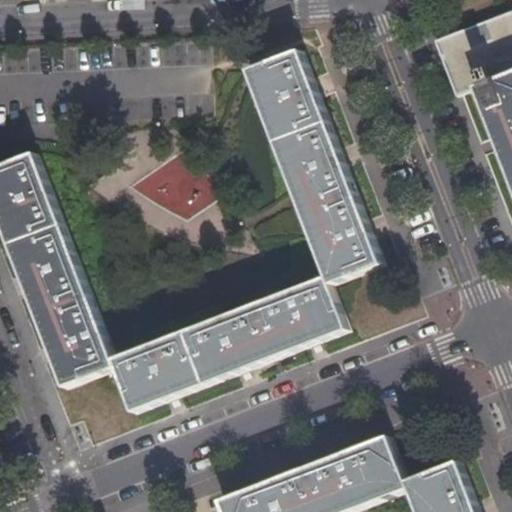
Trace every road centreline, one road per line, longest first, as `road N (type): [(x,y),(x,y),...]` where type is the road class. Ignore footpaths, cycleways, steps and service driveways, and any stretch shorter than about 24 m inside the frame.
road 1 (residential): [(26,511),(492,331)]
road 2 (residential): [(361,0),(492,331)]
road 3 (residential): [(0,23),(311,0)]
